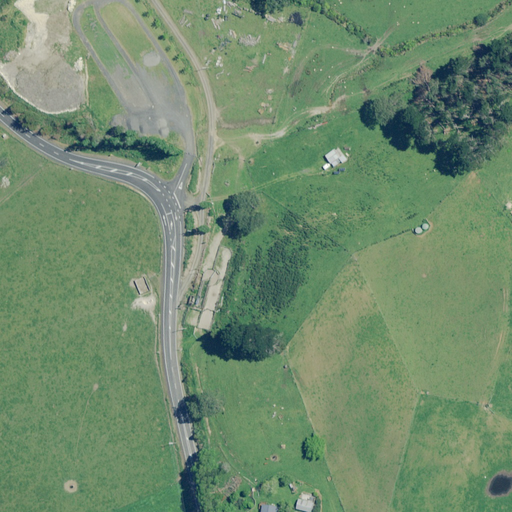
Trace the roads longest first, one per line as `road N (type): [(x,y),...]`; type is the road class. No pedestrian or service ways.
road 1 (track): [(170,304),(199,268),(213,122),(203,73),(154,0)]
road 2 (tertiary): [(166,203),(170,354),(203,511)]
road 3 (unclassified): [(0,112),(56,153),(145,179),(166,203)]
